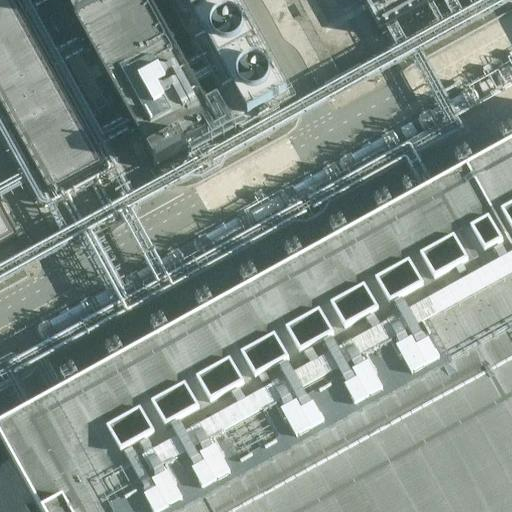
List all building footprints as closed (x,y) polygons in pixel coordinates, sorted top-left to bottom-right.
[(11,0),(0,0),(0,106),(51,199),(104,169),(11,0)] [(146,0),(61,0),(155,170),(220,134),(146,0)] [(172,0),(242,127),(258,119),(260,124),(280,112),(278,108),(291,100),(236,0),(172,0)] [(359,0),(380,38),(449,0),(359,0)] [(511,511),(511,153),(0,435),(0,442),(38,511),(511,511)] [(0,255),(17,246),(0,215),(0,255)]
